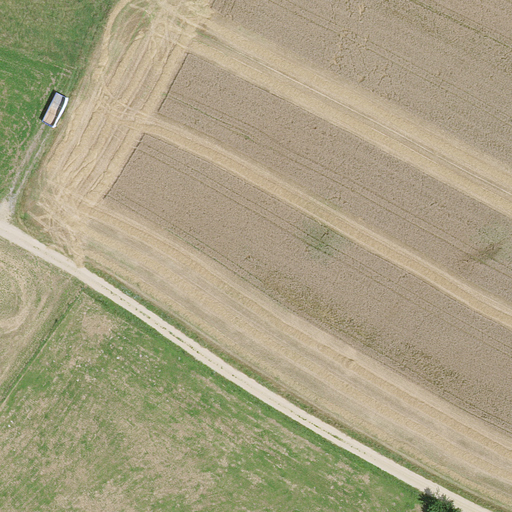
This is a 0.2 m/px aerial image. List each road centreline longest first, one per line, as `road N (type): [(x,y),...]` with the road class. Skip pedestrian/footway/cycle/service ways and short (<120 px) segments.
road 1 (track): [(0,227),(297,415),(476,511)]
road 2 (track): [(0,218),(78,56)]
